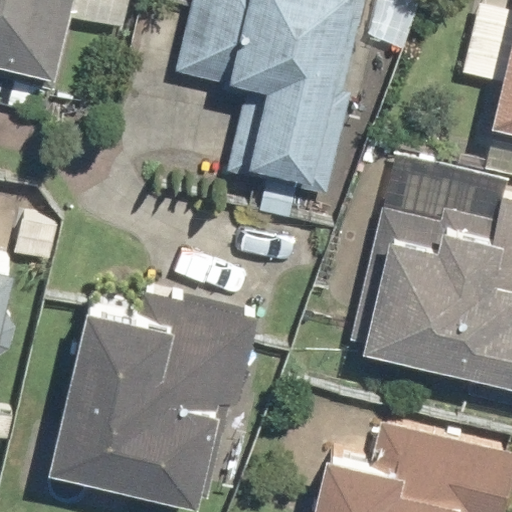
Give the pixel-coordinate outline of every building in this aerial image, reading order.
[(0,0),(0,72),(51,83),(69,0),(0,0)] [(221,163),(322,187),(366,0),(183,0),(168,63),(241,80),(221,163)] [(511,0),(508,0),(509,0),(506,0),(472,0),(457,64),(491,72),(477,130),(511,138),(511,0)] [(462,385),(511,397),(511,170),(393,141),(345,333),(468,364),(462,385)] [(78,292),(37,457),(191,494),(216,392),(235,396),(256,310),(139,282),(133,305),(78,292)] [(319,442),(301,511),(497,511),(511,453),(511,442),(373,409),(362,452),(319,442)]
